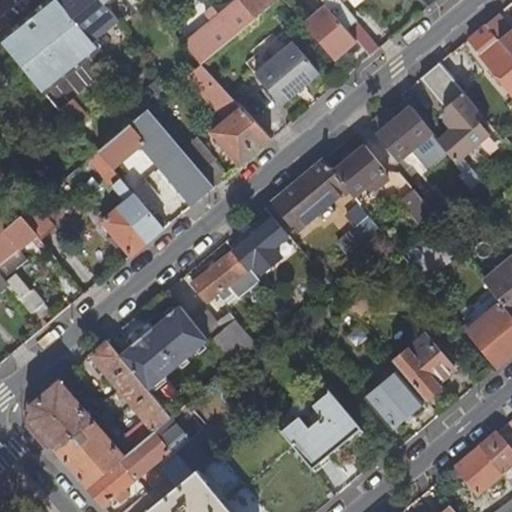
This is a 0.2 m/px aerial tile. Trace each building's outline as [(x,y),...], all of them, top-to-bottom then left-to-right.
[(77,23),(58,0),(49,0),(45,3),(36,11),(33,13),(29,17),(34,23),(24,31),(48,59),(83,30),(77,23)] [(58,0),(77,23),(83,30),(87,34),(104,20),(87,0),(58,0)] [(257,20),(241,0),(238,0),(185,45),(202,65),(203,65),(257,20)] [(241,0),(257,20),(280,0),(241,0)] [(323,0),(285,0),(303,22),(326,3),(323,0)] [(323,0),(326,3),(347,28),(356,20),(339,0),(323,0)] [(409,0),(380,0),(377,2),(389,17),(409,0)] [(413,20),(422,13),(416,6),(408,13),(413,20)] [(487,24),(511,54),(511,28),(500,13),(487,24)] [(511,54),(487,24),(470,38),(511,89),(511,100),(508,104),(511,109),(511,54)] [(248,54),(255,65),(295,39),(289,29),(248,54)] [(319,73),(293,42),(254,75),(279,106),(319,73)] [(428,73),(422,78),(448,108),(447,116),(456,126),(440,141),(457,162),(465,172),(461,175),(472,188),(481,180),(461,157),(488,133),(472,114),(478,108),(441,63),(428,73)] [(202,65),(193,73),(230,116),(211,133),(238,166),(242,162),(269,140),(203,65),(202,65)] [(55,84),(44,93),(60,112),(71,103),(55,84)] [(412,107),(425,123),(428,121),(408,95),(405,98),(412,107)] [(88,123),(71,103),(60,112),(77,132),(88,123)] [(425,123),(412,107),(380,134),(400,159),(433,132),(425,123)] [(181,149),(149,110),(124,131),(120,134),(99,152),(113,169),(131,154),(150,176),(160,168),(191,205),(213,187),(199,171),(181,149)] [(194,137),(181,149),(199,171),(213,160),(194,137)] [(347,188),(354,197),(371,183),(376,189),(389,178),(385,172),(387,171),(366,145),(352,156),(346,161),(333,172),(347,188)] [(346,161),(352,156),(348,150),(342,155),(346,161)] [(101,221),(130,256),(163,229),(137,198),(113,169),(99,152),(96,154),(91,159),(126,201),(101,221)] [(295,230),(347,188),(333,172),(324,160),(299,181),(272,203),(295,230)] [(150,187),(137,198),(163,229),(176,218),(150,187)] [(422,200),(414,190),(401,200),(420,223),(433,213),(422,200)] [(435,190),(422,200),(433,213),(442,224),(455,213),(435,190)] [(470,201),(477,195),(473,190),(466,196),(470,201)] [(52,228),(35,205),(21,217),(39,238),(52,228)] [(379,229),(359,205),(347,215),(367,239),(379,229)] [(21,217),(6,229),(0,234),(0,263),(17,250),(30,240),(40,253),(46,248),(39,238),(21,217)] [(274,248),(288,236),(273,218),(234,251),(250,268),(254,265),(263,276),(273,267),(271,264),(280,256),(274,248)] [(0,263),(0,275),(4,280),(27,262),(17,250),(0,263)] [(238,299),(261,281),(259,279),(250,268),(234,251),(194,285),(209,302),(218,295),(223,301),(233,292),(238,299)] [(501,303),(511,316),(511,315),(511,259),(484,283),(501,303)] [(250,268),(259,279),(263,276),(254,265),(250,268)] [(8,288),(18,301),(19,300),(30,314),(42,304),(31,290),(27,294),(16,280),(9,286),(4,280),(0,275),(0,293),(2,293),(8,288)] [(366,299),(361,292),(346,304),(351,311),(366,299)] [(511,316),(501,303),(467,332),(478,346),(496,367),(511,353),(511,316)] [(180,305),(120,356),(148,390),(209,339),(180,305)] [(305,306),(292,317),(312,340),(324,329),(305,306)] [(235,364),(258,345),(235,320),(223,330),(206,310),(193,319),(211,340),(210,341),(232,367),(235,364)] [(37,324),(42,330),(47,326),(42,319),(37,324)] [(420,392),(426,399),(442,386),(439,382),(454,369),(443,356),(448,352),(437,339),(433,343),(425,334),(394,361),(420,392)] [(126,435),(136,448),(171,418),(148,390),(120,356),(107,340),(89,355),(143,421),(126,435)] [(427,407),(397,371),(365,398),(391,428),(410,413),(414,418),(427,407)] [(69,372),(64,376),(72,386),(77,383),(69,372)] [(88,489),(122,460),(126,457),(60,379),(31,403),(29,420),(47,440),(73,471),(88,489)] [(281,432),(312,467),(359,427),(329,391),(312,405),(322,417),(308,428),(299,417),(281,432)] [(158,466),(175,488),(191,475),(174,454),(178,450),(189,441),(189,440),(185,435),(199,424),(185,406),(174,415),(171,418),(136,448),(126,457),(122,460),(140,481),(158,466)] [(202,428),(199,424),(185,435),(189,440),(202,428)] [(467,456),(452,468),(464,484),(469,481),(477,492),(501,473),(511,463),(511,452),(496,432),(490,437),(467,456)] [(191,475),(195,471),(178,450),(174,454),(191,475)] [(106,509),(140,481),(122,460),(88,489),(103,506),(104,507),(106,509)] [(175,488),(148,510),(149,511),(232,511),(197,469),(195,471),(191,475),(175,488)] [(511,511),(511,499),(494,511),(511,511)]
